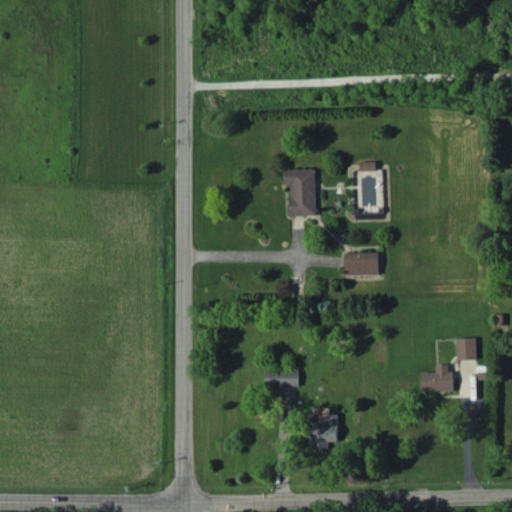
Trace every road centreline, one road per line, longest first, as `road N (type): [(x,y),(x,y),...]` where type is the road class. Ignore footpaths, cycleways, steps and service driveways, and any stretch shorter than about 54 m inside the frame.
road 1 (tertiary): [(0,500),(511,495)]
road 2 (tertiary): [(186,0),(182,511)]
road 3 (residential): [(187,79),(511,73)]
